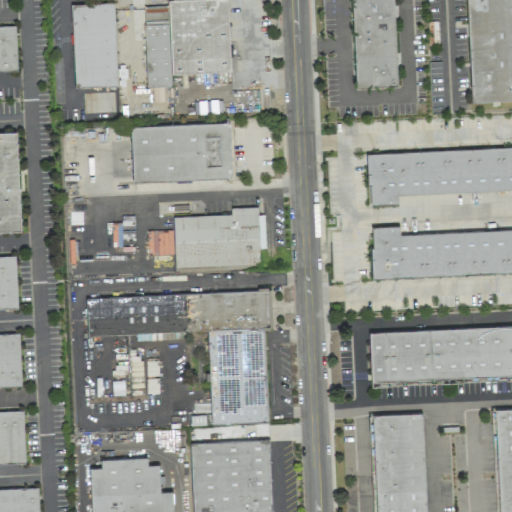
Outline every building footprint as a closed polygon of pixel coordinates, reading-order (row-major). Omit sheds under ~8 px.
[(396,85),(393,0),(351,0),(354,86),(396,85)] [(511,0),(466,0),(470,101),(511,99),(511,0)] [(70,4),(73,87),(116,86),(113,2),(70,4)] [(0,26),(0,71),(17,71),(15,26),(0,26)] [(132,181),(231,179),(229,123),(130,126),(132,181)] [(16,132),(0,132),(0,231),(19,231),(16,132)] [(511,147),(366,153),(368,205),(398,204),(398,194),(511,189),(511,147)] [(172,216),(174,267),(259,264),(259,248),(265,248),(263,214),(257,215),(257,206),(230,208),(230,214),(172,216)] [(511,229),(399,234),(399,226),(369,227),(371,278),(511,272),(511,229)] [(0,309),(16,309),(15,255),(0,255),(0,309)] [(85,297),(86,335),(135,333),(135,340),(176,339),(175,331),(206,330),(208,380),(209,380),(210,424),(267,422),(264,329),(271,329),(270,290),(85,297)] [(511,325),(368,331),(370,381),(511,375),(511,325)] [(0,334),(0,386),(20,386),(18,333),(0,334)] [(511,511),(511,407),(493,408),(497,511),(511,511)] [(0,464),(24,464),(22,410),(0,411),(0,464)] [(425,511),(422,412),(369,414),(372,511),(425,511)] [(190,442),(192,511),(270,511),(268,440),(190,442)] [(90,511),(172,511),(172,491),(159,492),(158,465),(147,465),(147,457),(100,459),(100,467),(89,468),(90,511)] [(0,489),(0,511),(38,511),(38,488),(0,489)]
